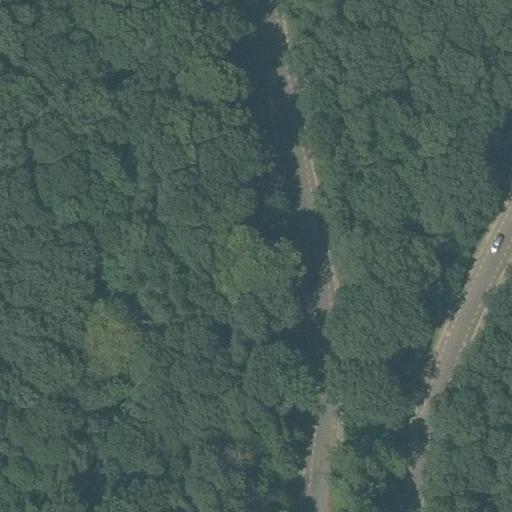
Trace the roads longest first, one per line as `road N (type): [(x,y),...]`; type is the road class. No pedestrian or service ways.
road 1 (track): [(50,511),(79,460),(88,423),(93,234),(160,0)]
road 2 (unclassified): [(315,511),(323,325),(266,0)]
road 3 (unclassified): [(511,221),(449,354),(404,511)]
